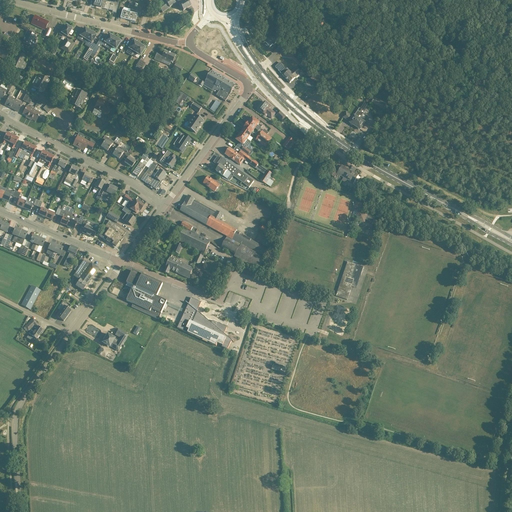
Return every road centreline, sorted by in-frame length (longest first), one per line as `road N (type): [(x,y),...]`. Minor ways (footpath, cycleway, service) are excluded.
road 1 (unclassified): [(164,205),(248,89),(190,42)]
road 2 (unclassified): [(20,511),(17,411),(71,333)]
road 3 (unclassified): [(190,42),(12,0)]
road 4 (primary): [(225,19),(269,86),(331,137)]
road 5 (primary): [(331,137),(260,67),(235,16)]
road 6 (primary): [(463,214),(331,137)]
road 7 (residential): [(234,271),(221,301),(122,261)]
road 8 (residential): [(122,261),(0,209)]
road 9 (residential): [(164,205),(57,144)]
